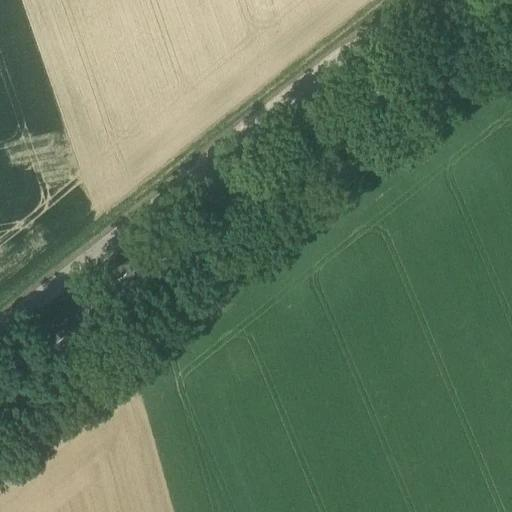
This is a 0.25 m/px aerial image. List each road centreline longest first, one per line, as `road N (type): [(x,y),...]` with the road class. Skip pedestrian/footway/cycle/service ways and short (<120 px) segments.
road 1 (primary): [(0,389),(493,0)]
road 2 (unclassified): [(0,326),(416,0)]
